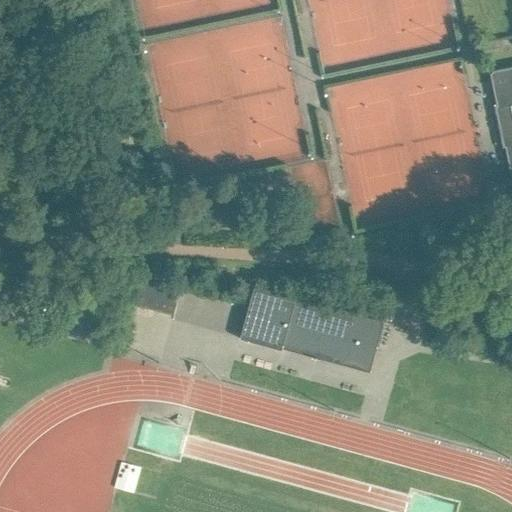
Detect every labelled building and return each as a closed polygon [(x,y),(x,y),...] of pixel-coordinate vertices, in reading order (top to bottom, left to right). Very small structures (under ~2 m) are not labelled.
[(511,66),(493,70),(490,74),(497,106),(495,106),(504,147),(505,146),(511,178),(511,66)] [(511,196),(495,199),(495,202),(498,215),(511,212),(511,196)] [(511,212),(498,215),(501,231),(511,229),(511,212)] [(172,314),(179,288),(134,276),(127,302),(172,314)] [(370,372),(384,321),(255,286),(240,338),(282,350),(282,348),(370,372)] [(47,292),(41,315),(51,317),(57,294),(47,292)] [(66,296),(60,320),(69,322),(75,299),(66,296)] [(85,301),(78,325),(88,327),(94,304),(85,301)]
